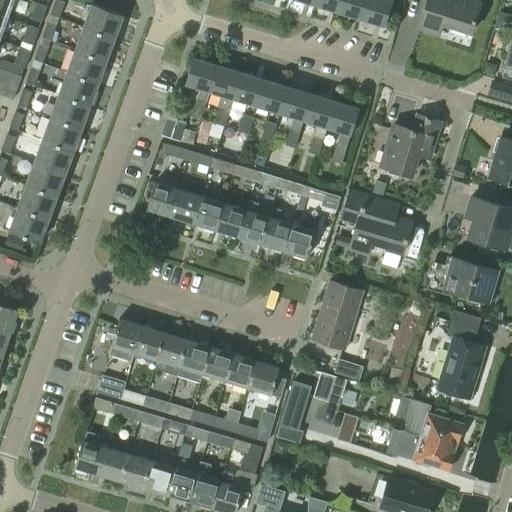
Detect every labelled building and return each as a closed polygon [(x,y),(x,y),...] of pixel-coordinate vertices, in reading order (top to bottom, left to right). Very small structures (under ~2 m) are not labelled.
[(8,0),(0,0),(0,15),(2,16),(8,0)] [(55,0),(49,18),(58,21),(65,2),(59,0),(55,0)] [(335,10),(338,0),(312,0),(312,2),(335,10)] [(359,17),(363,0),(338,0),(335,10),(359,17)] [(363,0),(359,17),(383,24),(390,0),(363,0)] [(470,31),(479,2),(471,0),(447,0),(447,1),(442,0),(425,0),(418,27),(438,33),(441,22),(470,31)] [(47,6),(36,2),(30,18),(28,25),(39,28),(47,6)] [(80,29),(112,40),(121,14),(90,3),(80,29)] [(499,11),(494,28),(507,32),(511,15),(499,11)] [(49,18),(40,43),(49,46),(58,21),(49,18)] [(39,28),(28,25),(20,47),(31,51),(39,28)] [(112,40),(80,29),(71,54),(103,65),(112,40)] [(49,46),(40,43),(34,59),(43,63),(49,46)] [(31,51),(20,47),(14,64),(25,68),(31,51)] [(103,65),(71,54),(62,79),(94,90),(103,65)] [(197,125),(215,64),(191,57),(183,83),(199,88),(191,116),(189,123),(197,125)] [(222,126),(239,71),(215,64),(197,125),(198,125),(200,118),(201,119),(209,90),(223,95),(214,123),(222,126)] [(9,72),(0,68),(0,94),(0,95),(9,72)] [(40,71),(31,68),(25,83),(34,86),(40,71)] [(239,71),(222,126),(224,126),(233,97),(254,104),(262,78),(239,71)] [(20,76),(9,72),(0,95),(12,99),(20,76)] [(262,78),(254,104),(278,111),(286,85),(262,78)] [(94,90),(62,79),(53,104),(85,116),(94,90)] [(511,99),(511,85),(492,80),(489,93),(511,99)] [(293,147),(309,92),(286,85),(278,111),(294,116),(285,145),(293,147)] [(316,154),(333,99),(309,92),(293,147),(294,148),(304,119),(317,123),(308,152),(316,154)] [(31,96),(22,93),(17,105),(26,108),(31,96)] [(333,99),(316,154),(318,155),(327,125),(340,129),(330,159),(340,162),(349,132),(357,106),(333,99)] [(85,116),(53,104),(44,129),(76,141),(85,116)] [(163,131),(162,132),(162,134),(163,135),(164,135),(165,136),(168,137),(171,138),(173,138),(175,139),(176,139),(178,140),(180,140),(183,141),(186,142),(191,144),(193,144),(193,143),(194,142),(195,140),(195,138),(195,136),(195,133),(196,133),(196,132),(194,130),(192,130),(191,130),(191,129),(190,129),(189,129),(187,128),(186,128),(186,127),(185,127),(185,126),(185,125),(186,122),(184,121),(180,120),(179,119),(177,119),(177,118),(176,118),(176,117),(177,117),(177,115),(178,112),(177,111),(175,111),(175,110),(174,110),(173,110),(172,110),(171,110),(171,111),(170,112),(170,113),(169,114),(169,115),(167,117),(166,118),(166,119),(165,122),(165,124),(164,124),(164,126),(164,127),(163,129),(163,130),(163,131)] [(12,118),(21,121),(24,114),(15,111),(12,118)] [(247,133),(253,117),(243,114),(238,130),(247,133)] [(430,150),(440,121),(418,114),(413,130),(393,123),(380,165),(410,175),(419,146),(430,150)] [(3,143),(12,146),(21,121),(12,118),(3,143)] [(197,137),(196,141),(197,142),(198,143),(199,143),(200,143),(201,143),(205,144),(206,144),(207,142),(208,137),(209,136),(210,136),(212,136),(215,137),(218,138),(219,138),(219,137),(220,137),(220,136),(222,131),(224,127),(224,126),(222,126),(215,123),(214,123),(215,122),(214,122),(213,122),(211,121),(210,121),(208,120),(207,120),(207,119),(205,119),(203,119),(201,121),(198,133),(198,134),(198,135),(197,136),(197,137)] [(271,141),(276,124),(267,121),(261,138),(271,141)] [(76,141),(44,129),(35,154),(67,166),(76,141)] [(511,139),(500,137),(489,175),(508,181),(507,182),(511,183),(511,139)] [(12,146),(3,143),(1,149),(10,153),(12,146)] [(184,160),(187,150),(166,143),(166,146),(164,153),(184,160)] [(207,167),(210,157),(187,150),(184,160),(207,167)] [(67,166),(35,154),(26,180),(58,191),(67,166)] [(230,173),(233,164),(210,157),(207,167),(230,173)] [(253,180),(256,171),(233,164),(230,173),(253,180)] [(462,178),(465,167),(456,164),(452,175),(462,178)] [(275,187),(278,178),(256,171),(253,180),(275,187)] [(298,194),(301,184),(278,178),(275,187),(298,194)] [(375,179),(372,192),(382,195),(386,182),(375,179)] [(58,191),(26,180),(17,205),(49,216),(58,191)] [(167,214),(176,188),(153,181),(145,207),(167,214)] [(301,184),(298,194),(323,202),(326,192),(301,184)] [(176,188),(167,214),(191,221),(199,195),(176,188)] [(402,252),(411,221),(386,213),(390,202),(350,189),(342,216),(357,221),(349,248),(366,253),(369,242),(402,252)] [(199,195),(191,221),(213,228),(221,201),(199,195)] [(505,248),(511,224),(511,208),(471,196),(465,216),(476,219),(471,238),(505,248)] [(244,208),(236,235),(259,241),(267,215),(256,212),(259,203),(249,200),(247,209),(244,208)] [(221,201),(213,228),(236,235),(244,208),(221,201)] [(49,216),(17,205),(8,230),(40,242),(49,216)] [(269,216),(267,215),(259,241),(281,248),(289,222),(278,219),(281,210),(272,207),(269,216)] [(312,229),(289,222),(281,248),(304,255),(312,229)] [(487,300),(496,270),(452,257),(443,287),(487,300)] [(345,347),(362,289),(329,279),(311,336),(345,347)] [(396,309),(401,294),(384,289),(379,304),(396,309)] [(0,331),(8,334),(15,310),(0,305),(0,331)] [(451,335),(435,387),(469,398),(485,346),(472,342),(476,328),(480,317),(453,309),(449,320),(445,333),(451,335)] [(130,361),(133,351),(142,324),(118,317),(110,344),(107,353),(130,361)] [(142,324),(133,351),(156,358),(164,331),(142,324)] [(164,331),(156,358),(157,358),(155,367),(176,374),(187,338),(164,331)] [(187,338),(176,374),(199,380),(201,372),(210,345),(187,338)] [(210,345),(201,372),(224,379),(232,352),(210,345)] [(232,352),(224,379),(247,386),(255,359),(232,352)] [(362,364),(337,357),(333,370),(358,378),(362,364)] [(255,359),(247,386),(270,393),(280,396),(285,378),(275,375),(278,366),(255,359)] [(326,400),(334,374),(321,370),(320,372),(301,366),(298,376),(317,382),(313,396),(326,400)] [(119,398),(122,388),(124,380),(102,374),(100,382),(97,392),(119,398)] [(334,374),(326,400),(338,404),(346,378),(334,374)] [(292,380),(279,423),(298,429),(311,386),(292,380)] [(409,386),(406,392),(410,395),(414,388),(409,386)] [(142,405),(145,395),(122,388),(119,398),(142,405)] [(145,395),(142,405),(164,412),(167,402),(145,395)] [(401,396),(395,414),(405,418),(407,422),(405,429),(405,430),(455,445),(462,423),(427,412),(430,404),(411,399),(401,396)] [(115,414),(118,404),(95,397),(92,408),(115,414)] [(167,402),(164,412),(187,418),(190,409),(167,402)] [(137,421),(140,411),(118,404),(115,414),(137,421)] [(190,409),(187,418),(210,425),(213,415),(190,409)] [(160,428),(163,418),(140,411),(137,421),(160,428)] [(344,413),(337,439),(349,442),(356,416),(344,413)] [(213,415),(210,425),(232,432),(235,422),(213,415)] [(183,434),(186,424),(163,418),(160,428),(183,434)] [(235,422),(232,432),(257,439),(260,430),(235,422)] [(206,441),(209,431),(186,424),(183,434),(206,441)] [(401,428),(393,452),(413,458),(448,469),(455,445),(405,430),(405,429),(401,428)] [(227,448),(230,438),(209,431),(206,441),(227,448)] [(230,438),(227,448),(244,453),(239,468),(254,473),(262,447),(230,438)] [(277,438),(273,450),(285,453),(289,442),(277,438)] [(97,472),(106,446),(82,439),(74,465),(97,472)] [(106,446),(97,472),(120,479),(127,452),(106,446)] [(127,452),(120,479),(143,486),(151,459),(127,452)] [(173,466),(165,493),(188,499),(196,473),(183,469),(186,460),(177,458),(175,466),(173,466)] [(151,459),(143,486),(165,493),(173,466),(151,459)] [(210,506),(218,479),(208,476),(211,464),(200,460),(196,473),(188,499),(210,506)] [(218,479),(210,506),(230,511),(234,511),(242,486),(230,483),(232,474),(223,471),(220,480),(218,479)] [(388,476),(378,507),(396,511),(426,511),(433,491),(404,482),(404,481),(388,476)] [(278,511),(285,490),(270,486),(261,511),(278,511)]
